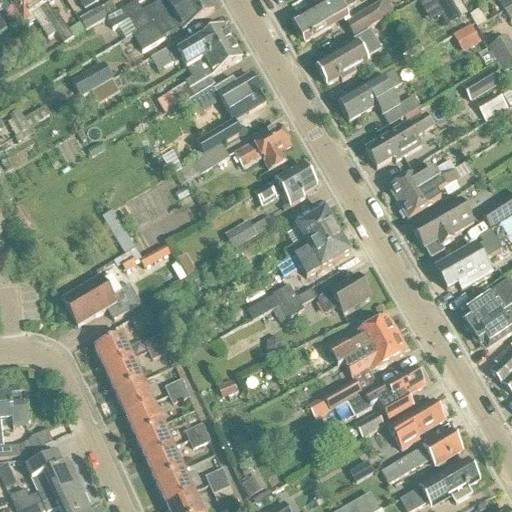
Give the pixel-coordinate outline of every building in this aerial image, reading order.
[(48,43),(56,38),(29,0),(8,0),(29,30),(35,25),(48,43)] [(29,0),(56,38),(64,50),(73,43),(56,18),(54,20),(47,9),(54,4),(50,0),(29,0)] [(75,0),(85,15),(95,8),(95,4),(115,5),(123,0),(125,0),(130,6),(140,0),(75,0)] [(129,25),(136,38),(151,29),(153,24),(172,14),(173,16),(201,0),(164,0),(156,5),(158,7),(145,15),(146,15),(142,17),(136,7),(107,24),(113,34),(129,25)] [(151,29),(136,38),(132,40),(142,57),(164,45),(162,42),(180,32),(182,34),(214,16),(204,0),(201,0),(173,16),(172,14),(153,24),(151,29)] [(273,0),(279,8),(293,0),(273,0)] [(296,38),(299,43),(302,44),(304,47),(347,22),(343,15),(356,7),(352,0),(339,0),(293,28),(297,35),(296,38)] [(308,0),(316,13),(337,0),(308,0)] [(448,0),(435,8),(447,29),(461,21),(448,0)] [(511,0),(508,0),(498,7),(504,16),(511,11),(511,0)] [(345,28),(353,42),(393,18),(384,4),(345,28)] [(101,12),(80,24),(87,35),(107,22),(101,12)] [(482,41),(502,28),(498,21),(477,34),(482,41)] [(79,29),(69,36),(74,42),(83,36),(79,29)] [(180,64),(186,74),(232,47),(222,31),(195,47),(191,49),(187,42),(166,54),(150,64),(159,77),(173,68),(180,64)] [(453,41),(461,55),(478,45),(470,31),(453,41)] [(338,59),(316,72),(327,90),(340,83),(342,87),(356,78),(354,75),(368,66),(367,63),(381,54),(374,41),(377,39),(375,35),(371,37),(370,35),(336,55),(338,59)] [(32,48),(24,37),(17,42),(24,53),(32,48)] [(488,54),(494,64),(511,52),(511,51),(507,43),(488,54)] [(399,56),(405,67),(423,57),(417,46),(399,56)] [(179,111),(188,106),(194,102),(194,103),(212,92),(215,90),(210,82),(214,80),(242,64),(232,47),(186,74),(192,84),(185,89),(171,97),(179,111)] [(511,52),(494,64),(503,78),(511,72),(511,52)] [(71,87),(80,103),(112,85),(103,69),(71,87)] [(462,92),(471,105),(502,86),(493,72),(462,92)] [(383,120),(390,131),(421,113),(414,102),(399,111),(390,97),(402,90),(394,76),(338,109),(349,128),(377,111),(383,120)] [(266,108),(259,96),(260,95),(251,81),(236,89),(233,84),(230,86),(214,95),(221,106),(229,120),(229,121),(233,127),(234,127),(248,118),(266,108)] [(221,106),(214,95),(212,92),(194,103),(194,102),(188,106),(197,120),(221,106)] [(509,113),(511,111),(511,94),(510,94),(511,95),(502,101),(509,113)] [(506,114),(497,99),(476,111),(485,127),(506,114)] [(29,133),(50,121),(44,111),(33,118),(23,124),(18,115),(9,121),(19,139),(29,134),(29,133)] [(426,119),(365,155),(377,174),(394,164),(396,167),(422,152),(416,142),(434,132),(426,119)] [(196,148),(203,161),(241,140),(233,127),(196,148)] [(234,159),(241,172),(243,175),(263,164),(270,177),(285,168),(280,158),(291,152),(279,132),(253,147),(254,148),(234,159)] [(94,151),(87,155),(91,163),(98,158),(94,151)] [(200,181),(229,163),(221,151),(181,175),(179,177),(186,189),(187,190),(201,181),(200,181)] [(437,173),(443,183),(454,176),(455,176),(449,166),(437,173)] [(253,199),(261,212),(275,204),(272,198),(278,194),(289,213),(304,204),(302,201),(316,193),(314,189),(314,187),(311,181),(308,181),(302,170),(253,199)] [(389,194),(399,210),(440,184),(435,174),(418,185),(415,179),(389,194)] [(440,184),(399,210),(408,225),(441,204),(438,198),(459,185),(454,176),(443,183),(441,184),(440,184)] [(189,200),(185,192),(175,198),(179,205),(189,200)] [(511,201),(483,220),(491,234),(511,220),(511,201)] [(453,241),(475,229),(461,206),(413,234),(424,254),(426,253),(432,263),(445,256),(442,252),(455,244),(453,241)] [(0,209),(0,239),(13,230),(0,209)] [(8,221),(23,244),(36,235),(22,212),(8,221)] [(112,215),(101,221),(124,259),(134,253),(112,215)] [(286,257),(291,265),(338,238),(325,216),(295,234),(303,247),(286,257)] [(511,221),(499,230),(507,241),(511,238),(511,221)] [(228,242),(235,254),(256,241),(249,229),(228,242)] [(493,279),(485,265),(503,255),(492,236),(480,243),(483,249),(436,276),(447,296),(458,290),(462,297),(493,279)] [(251,261),(251,262),(274,249),(267,238),(244,250),(245,251),(251,261)] [(291,265),(277,273),(283,284),(301,273),(300,271),(313,263),(320,276),(350,259),(338,238),(291,265)] [(165,251),(139,265),(144,275),(170,261),(165,251)] [(245,251),(238,255),(243,265),(251,261),(245,251)] [(177,269),(171,272),(179,286),(185,283),(177,269)] [(102,286),(100,283),(62,306),(78,332),(107,315),(114,326),(142,310),(130,290),(121,295),(112,281),(102,286)] [(330,297),(333,302),(321,308),(327,318),(338,312),(343,320),(371,304),(369,302),(372,300),(365,288),(362,290),(358,282),(330,297)] [(471,336),(473,338),(501,318),(511,310),(511,288),(509,284),(462,317),(467,324),(463,326),(465,329),(465,331),(468,336),(471,336)] [(272,301),(279,312),(311,293),(307,286),(292,295),(289,291),(272,301)] [(311,293),(279,312),(287,326),(304,317),(301,312),(316,303),(311,293)] [(287,326),(279,312),(273,316),(280,330),(287,326)] [(153,327),(147,317),(130,326),(136,337),(153,327)] [(501,318),(473,338),(474,341),(473,344),(476,348),(479,348),(481,351),(484,349),(489,355),(511,339),(511,325),(508,328),(501,318)] [(344,370),(396,342),(392,335),(391,331),(389,327),(387,326),(385,323),(367,334),(364,334),(359,336),(358,339),(356,340),(359,346),(347,353),(344,347),(328,356),(329,359),(328,362),(333,370),(336,370),(338,374),(344,370)] [(203,335),(187,344),(194,356),(210,348),(203,335)] [(94,354),(104,377),(134,364),(123,341),(94,354)] [(145,348),(149,356),(165,349),(161,341),(145,348)] [(396,342),(344,370),(350,382),(372,369),(376,376),(378,374),(382,375),(386,373),(387,369),(405,359),(404,356),(404,353),(402,349),(399,347),(396,342)] [(165,349),(149,356),(153,364),(168,358),(165,349)] [(491,379),(502,390),(511,380),(511,351),(495,368),(498,371),(491,379)] [(104,377),(114,400),(144,386),(134,364),(104,377)] [(407,402),(424,392),(423,390),(423,386),(421,382),(418,381),(414,374),(371,398),(369,395),(347,408),(356,423),(371,414),(371,412),(378,408),(389,429),(415,414),(407,402)] [(511,380),(502,390),(511,400),(511,380)] [(114,400),(124,422),(154,408),(144,386),(114,400)] [(166,393),(170,401),(185,394),(181,386),(166,393)] [(231,387),(218,393),(222,404),(236,398),(231,387)] [(353,387),(324,404),(330,416),(360,399),(353,387)] [(185,394),(170,401),(173,409),(189,402),(185,394)] [(0,400),(0,464),(23,462),(22,450),(2,452),(0,431),(0,426),(12,426),(13,434),(28,433),(27,429),(31,427),(30,419),(26,417),(25,399),(11,400),(0,400)] [(388,433),(401,456),(418,446),(416,443),(444,427),(443,424),(444,421),(441,415),(437,415),(433,407),(388,433)] [(124,422),(135,444),(164,431),(154,408),(124,422)] [(354,431),(362,444),(384,432),(376,418),(354,431)] [(135,444),(145,467),(174,453),(164,431),(135,444)] [(186,438),(190,446),(205,439),(202,431),(186,438)] [(230,441),(237,454),(246,450),(239,436),(230,441)] [(459,453),(461,452),(457,445),(455,446),(450,438),(381,478),(388,490),(431,466),(434,472),(437,471),(438,473),(444,469),(443,467),(461,456),(459,453)] [(205,439),(190,446),(193,454),(209,447),(205,439)] [(145,467),(155,489),(184,475),(174,453),(145,467)] [(324,455),(313,462),(317,469),(328,462),(324,455)] [(14,511),(32,511),(78,491),(68,468),(63,470),(57,458),(27,472),(37,498),(29,502),(25,495),(9,502),(14,511)] [(346,475),(351,489),(343,492),(346,502),(361,496),(356,482),(382,473),(378,463),(346,475)] [(477,483),(479,482),(475,475),(473,476),(468,467),(399,506),(401,511),(417,511),(427,507),(429,511),(437,511),(452,504),(456,511),(473,501),(469,493),(479,487),(477,483)] [(0,480),(2,484),(11,479),(7,469),(0,472),(0,480)] [(155,489),(165,511),(195,498),(184,475),(155,489)] [(206,482),(209,491),(225,483),(222,475),(206,482)] [(263,495),(256,481),(241,489),(248,503),(263,495)] [(225,483),(209,491),(213,499),(229,491),(225,483)] [(87,511),(78,491),(32,511),(87,511)] [(201,511),(195,498),(165,511),(201,511)] [(346,511),(376,511),(369,499),(346,511)]
